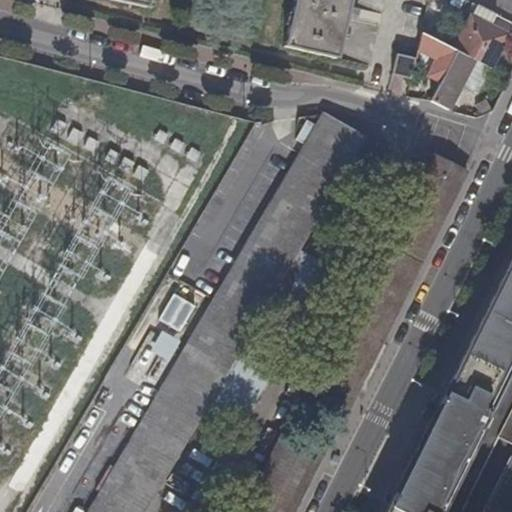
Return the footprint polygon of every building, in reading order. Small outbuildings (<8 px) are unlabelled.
[(103,0),(144,9),(146,0),(103,0)] [(292,0),(281,49),(334,61),(348,0),(292,0)] [(488,69),(511,24),(476,7),(453,52),(472,61),(488,69)] [(413,60),(412,66),(426,74),(425,77),(438,83),(453,52),(419,35),(413,60)] [(438,83),(431,99),(449,107),(454,96),(460,85),(472,61),(453,52),(438,83)] [(412,66),(413,60),(395,56),(391,67),(388,66),(385,75),(408,81),(412,66)] [(488,69),(472,61),(460,85),(472,91),(476,93),(488,69)] [(460,85),(454,96),(466,102),(472,91),(460,85)] [(297,252),(305,237),(357,147),(383,161),(388,149),(362,140),(323,116),(316,128),(307,123),(296,142),(305,147),(91,511),(143,511),(202,412),(246,337),(251,329),(274,342),(321,265),(319,264),(297,252)] [(417,260),(461,172),(432,158),(388,245),(417,260)] [(327,250),(305,237),(297,252),(319,264),(327,250)] [(414,264),(377,246),(299,403),(336,422),(414,264)] [(511,254),(442,394),(433,395),(429,404),(433,412),(426,427),(418,442),(409,444),(404,454),(409,461),(394,491),(385,492),(381,501),(385,509),(383,511),(457,511),(443,505),(474,442),(490,450),(503,424),(488,417),(511,368),(511,254)] [(172,293),(157,320),(178,332),(193,305),(172,293)] [(151,392),(175,339),(153,328),(128,381),(151,392)] [(246,337),(202,412),(237,431),(281,357),(246,337)] [(290,511),(322,450),(283,431),(262,470),(241,511),(290,511)] [(511,511),(511,461),(507,459),(481,511),(511,511)] [(238,511),(261,470),(254,466),(231,511),(238,511)] [(238,511),(241,511),(262,470),(261,470),(238,511)]
